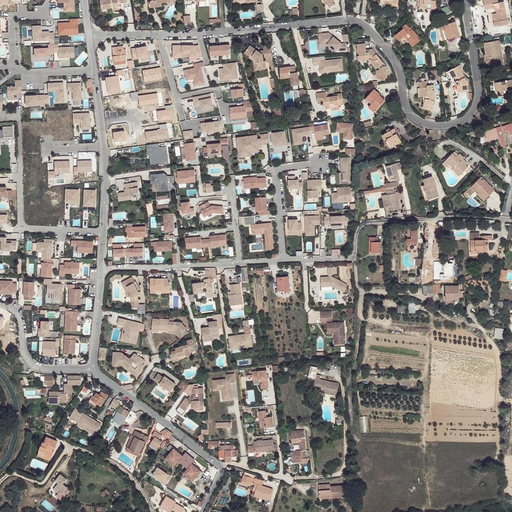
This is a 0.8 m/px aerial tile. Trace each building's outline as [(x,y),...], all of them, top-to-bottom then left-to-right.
[(57,0),(58,5),(66,5),(66,11),(74,11),(73,0),(57,0)] [(102,0),(100,1),(101,9),(112,7),(112,10),(119,9),(118,3),(127,1),(126,0),(102,0)] [(419,0),(419,8),(425,8),(425,4),(431,5),(431,9),(435,9),(435,0),(419,0)] [(497,0),(484,0),(487,15),(493,14),(497,13),(498,21),(494,21),(494,26),(508,24),(504,1),(498,2),(497,0)] [(448,4),(442,7),(445,14),(451,11),(448,4)] [(71,22),(59,23),(59,34),(74,33),(73,22),(77,22),(77,18),(70,18),(71,22)] [(456,21),(441,25),(444,35),(445,39),(456,36),(456,39),(460,37),(456,21)] [(41,25),(32,25),(32,30),(33,35),(33,40),(49,40),(49,43),(53,43),(54,43),(54,32),(49,32),(49,31),(41,31),(41,25)] [(403,29),(394,37),(399,42),(404,38),(410,44),(411,43),(414,47),(419,42),(417,39),(418,38),(410,28),(409,29),(405,25),(402,28),(403,29)] [(329,33),(319,34),(319,42),(327,41),(327,44),(336,51),(337,50),(339,51),(346,50),(345,43),(342,43),(329,33)] [(487,54),(488,60),(488,61),(490,61),(491,66),(503,64),(502,54),(500,55),(498,45),(500,45),(499,40),(484,42),(486,54),(487,54)] [(48,47),(34,48),(34,56),(48,55),(48,53),(54,53),(54,52),(53,43),(49,43),(48,43),(48,47)] [(54,43),(53,43),(54,52),(58,52),(58,57),(74,56),(73,46),(57,47),(57,43),(54,43)] [(359,55),(358,55),(358,59),(359,60),(368,59),(369,59),(372,59),(378,67),(380,69),(378,70),(379,78),(387,78),(386,66),(373,49),(372,49),(370,49),(370,50),(368,52),(366,52),(366,49),(365,43),(357,44),(358,53),(359,53),(359,55)] [(216,45),(210,46),(210,56),(230,54),(230,44),(224,45),(224,44),(216,44),(216,45)] [(192,46),(172,47),(173,59),(182,58),(181,54),(188,54),(190,61),(197,59),(197,58),(202,57),(198,45),(193,47),(192,46)] [(250,45),(245,52),(250,56),(251,54),(256,58),(258,70),(266,68),(265,61),(264,61),(262,54),(257,51),(250,45)] [(126,53),(126,49),(124,49),(123,46),(114,47),(114,51),(112,51),(114,61),(125,60),(125,56),(125,54),(126,53)] [(264,50),(265,54),(265,57),(266,57),(267,61),(269,60),(272,60),(270,46),(264,47),(264,50)] [(251,54),(250,56),(249,57),(253,60),(255,70),(258,70),(256,58),(251,54)] [(321,56),(313,57),(313,65),(320,65),(321,72),(343,70),(342,59),(322,61),(321,56)] [(369,59),(368,59),(376,69),(378,67),(372,59),(369,59)] [(204,83),(200,67),(205,66),(203,62),(195,63),(196,67),(194,68),(186,70),(187,77),(193,76),(193,78),(195,85),(204,83)] [(233,63),(220,64),(221,69),(216,69),(217,77),(229,76),(229,79),(235,79),(233,63)] [(460,65),(451,69),(453,73),(454,73),(456,77),(455,77),(457,80),(456,82),(456,83),(456,84),(456,85),(457,85),(458,91),(467,91),(467,82),(460,70),(462,69),(460,65)] [(295,66),(280,68),(281,78),(291,77),(292,85),(299,84),(297,72),(296,72),(295,66)] [(187,77),(186,70),(184,70),(186,80),(193,78),(193,76),(187,77)] [(420,88),(421,96),(425,96),(425,99),(423,108),(433,110),(435,102),(434,101),(433,100),(433,99),(435,99),(434,90),(433,90),(432,85),(427,85),(427,81),(426,81),(425,77),(422,77),(423,82),(419,82),(420,88)] [(495,82),(497,89),(499,88),(500,93),(506,92),(505,90),(508,90),(508,89),(507,86),(511,86),(511,87),(511,86),(511,79),(507,80),(506,80),(495,82)] [(18,93),(21,93),(21,80),(15,80),(15,86),(7,86),(8,99),(18,99),(18,93)] [(81,82),(67,83),(68,90),(71,90),(71,92),(72,92),(73,100),(82,99),(81,82)] [(246,83),(238,84),(239,89),(232,89),(232,97),(244,96),(243,88),(247,88),(246,83)] [(63,84),(48,84),(48,92),(56,92),(57,103),(64,103),(63,84)] [(371,104),(371,105),(376,110),(385,100),(381,96),(382,95),(374,89),(366,98),(372,103),(371,104)] [(343,105),(341,93),(333,94),(334,96),(327,97),(326,92),(317,93),(318,102),(324,101),(324,106),(325,106),(331,105),(331,106),(339,105),(343,105)] [(213,107),(210,93),(199,96),(201,105),(202,110),(213,107)] [(33,96),(25,97),(26,107),(41,106),(41,107),(45,107),(45,104),(49,104),(49,96),(45,96),(45,97),(41,97),(41,96),(35,96),(35,97),(33,97),(33,96)] [(251,100),(244,101),(244,106),(238,106),(238,108),(236,108),(236,107),(230,107),(231,119),(247,117),(246,111),(253,110),(251,100)] [(273,109),(273,118),(281,117),(280,109),(273,109)] [(90,113),(73,113),(73,122),(81,122),(81,129),(90,128),(90,122),(90,113)] [(219,121),(201,124),(202,132),(207,132),(220,131),(219,121)] [(314,123),(309,124),(310,131),(315,130),(316,136),(323,135),(329,134),(328,124),(314,126),(314,123)] [(353,124),(338,123),(337,131),(346,132),(345,139),(352,139),(353,124)] [(3,129),(0,129),(0,136),(7,137),(7,135),(12,135),(12,126),(2,126),(3,129)] [(300,136),(307,135),(311,135),(309,127),(292,129),(294,145),(302,144),(301,138),(300,138),(300,136)] [(506,144),(501,127),(480,133),(482,142),(499,137),(502,146),(506,144)] [(388,132),(384,133),(392,147),(402,141),(394,128),(391,130),(388,132)] [(287,145),(285,131),(273,133),(275,146),(280,146),(280,144),(281,144),(281,145),(287,145)] [(384,133),(382,135),(389,148),(392,147),(384,133)] [(262,143),(258,144),(259,147),(262,147),(262,144),(269,144),(268,134),(260,135),(261,138),(262,143)] [(250,137),(249,136),(237,138),(237,143),(239,143),(241,155),(249,154),(248,149),(259,147),(258,144),(262,143),(261,138),(258,139),(257,136),(250,137)] [(221,154),(220,146),(228,145),(227,137),(220,138),(220,142),(207,143),(207,147),(203,147),(203,156),(208,155),(208,153),(215,152),(216,155),(221,154)] [(196,160),(194,142),(185,143),(187,161),(196,160)] [(159,147),(158,143),(147,145),(148,149),(152,148),(154,164),(160,163),(160,165),(168,163),(166,146),(159,147)] [(239,143),(237,143),(239,157),(252,155),(251,152),(259,151),(259,147),(248,149),(249,154),(241,155),(239,143)] [(154,164),(152,148),(148,149),(147,145),(146,145),(147,153),(149,153),(150,164),(154,164)] [(452,153),(450,156),(445,160),(453,168),(452,169),(459,175),(468,167),(466,165),(461,160),(463,159),(464,158),(459,154),(456,157),(452,153)] [(445,160),(450,156),(449,154),(442,161),(443,162),(447,166),(448,165),(452,169),(453,168),(445,160)] [(351,183),(350,158),(341,158),(341,171),(343,171),(343,172),(341,172),(341,179),(345,179),(345,183),(351,183)] [(399,178),(397,170),(395,163),(386,166),(390,181),(391,183),(385,184),(385,188),(394,187),(399,186),(398,182),(399,181),(398,179),(399,178)] [(196,182),(195,170),(177,171),(178,183),(196,182)] [(150,174),(151,183),(160,182),(161,191),(169,190),(169,188),(175,188),(174,176),(168,176),(165,173),(150,174)] [(299,190),(303,190),(303,182),(299,182),(298,180),(295,180),(295,176),(288,176),(289,188),(298,188),(299,190)] [(425,191),(427,190),(429,195),(431,194),(432,198),(437,197),(435,192),(437,192),(436,187),(435,187),(433,182),(434,182),(432,176),(423,179),(425,185),(423,185),(425,191)] [(474,184),(473,183),(470,186),(471,186),(466,191),(470,195),(475,191),(477,189),(479,191),(477,193),(484,200),(494,190),(481,176),(474,184)] [(243,178),(244,189),(267,187),(266,178),(257,178),(257,177),(243,178)] [(322,190),(321,180),(313,180),(313,181),(312,181),(312,180),(308,180),(308,198),(317,197),(316,190),(318,190),(322,190)] [(137,182),(125,184),(126,189),(127,192),(125,192),(118,193),(119,201),(132,199),(132,198),(139,197),(137,182)] [(206,184),(207,192),(214,191),(214,185),(211,186),(211,183),(206,184)] [(0,195),(5,195),(5,197),(12,197),(12,190),(6,190),(6,187),(0,186),(0,195)] [(338,192),(334,193),(334,199),(338,198),(338,202),(351,201),(350,187),(338,187),(338,192)] [(80,189),(66,189),(65,201),(69,201),(69,203),(79,203),(80,189)] [(96,190),(84,189),(84,205),(95,206),(96,190)] [(394,189),(386,190),(387,194),(386,194),(386,199),(384,199),(385,207),(389,206),(389,210),(400,209),(398,197),(394,198),(394,193),(395,193),(394,189)] [(259,211),(259,215),(269,214),(269,211),(267,211),(266,197),(255,198),(256,211),(259,211)] [(189,202),(182,203),(183,215),(195,214),(194,208),(190,208),(189,202)] [(223,213),(223,206),(215,206),(215,207),(213,207),(213,206),(212,206),(210,206),(208,202),(199,206),(204,217),(213,213),(223,213)] [(174,231),(173,213),(164,214),(165,231),(174,231)] [(331,225),(348,225),(347,215),(324,216),(325,225),(331,224),(331,225)] [(273,248),(271,224),(264,224),(262,224),(255,224),(255,216),(245,216),(246,225),(252,225),(253,234),(265,233),(266,249),(273,248)] [(320,224),(319,216),(305,216),(306,235),(314,235),(314,225),(314,224),(316,224),(316,225),(320,224)] [(302,239),(302,223),(298,223),(298,219),(295,219),(292,220),(289,220),(289,235),(297,234),(297,239),(302,239)] [(146,236),(146,226),(133,227),(128,227),(126,227),(126,231),(128,231),(128,237),(136,236),(136,237),(146,236)] [(414,230),(414,226),(407,226),(407,243),(417,243),(417,230),(414,230)] [(480,233),(470,233),(470,240),(471,249),(475,249),(475,251),(483,251),(488,251),(488,244),(486,244),(486,240),(488,240),(492,240),(492,235),(480,236),(480,233)] [(226,245),(226,234),(217,235),(217,236),(215,236),(215,235),(210,236),(210,239),(206,239),(206,247),(211,246),(211,245),(215,245),(215,246),(226,245)] [(16,249),(17,240),(12,240),(12,241),(8,241),(8,242),(6,242),(6,241),(6,237),(0,236),(0,250),(1,250),(11,250),(11,249),(16,249)] [(206,247),(206,239),(201,240),(201,237),(196,237),(196,238),(194,238),(194,237),(185,238),(186,248),(197,248),(197,246),(202,246),(202,247),(206,247)] [(369,237),(369,242),(371,242),(371,252),(380,252),(380,242),(378,242),(378,237),(369,237)] [(42,258),(44,258),(51,258),(52,243),(51,243),(51,240),(44,239),(44,242),(41,242),(41,241),(38,240),(38,242),(37,242),(37,243),(37,250),(36,251),(42,252),(42,258)] [(93,241),(71,240),(71,245),(77,246),(77,252),(93,253),(93,241)] [(172,250),(172,241),(151,242),(151,246),(154,246),(154,251),(172,250)] [(144,255),(143,243),(134,243),(134,248),(129,248),(129,256),(144,255)] [(129,256),(129,248),(122,248),(122,244),(113,244),(113,249),(114,249),(114,256),(129,256)] [(51,258),(44,258),(44,262),(41,262),(41,276),(51,276),(52,258),(51,258)] [(64,265),(59,264),(59,275),(64,275),(64,273),(79,273),(79,262),(65,262),(64,265)] [(422,269),(422,279),(422,280),(425,280),(425,278),(429,278),(429,279),(436,279),(436,268),(428,268),(428,264),(422,264),(422,269)] [(217,278),(215,270),(208,271),(208,270),(205,270),(206,276),(208,276),(208,279),(204,279),(204,280),(204,282),(202,282),(202,281),(197,281),(198,283),(193,283),(194,292),(199,291),(199,293),(203,292),(202,288),(207,287),(207,292),(206,292),(207,297),(217,296),(216,294),(214,294),(212,282),(214,282),(213,278),(217,278)] [(121,279),(121,275),(116,274),(110,278),(112,282),(116,279),(121,279)] [(285,292),(290,291),(289,276),(277,277),(279,291),(284,290),(285,292)] [(132,277),(125,281),(128,285),(127,286),(130,292),(130,297),(131,297),(131,304),(131,307),(138,307),(138,304),(139,304),(139,297),(141,297),(141,291),(139,291),(138,289),(140,288),(136,281),(135,282),(132,277)] [(332,277),(328,277),(321,277),(321,284),(325,284),(326,287),(332,286),(344,292),(348,285),(332,277)] [(52,279),(43,278),(43,283),(47,283),(47,292),(52,293),(52,299),(61,299),(62,284),(52,283),(52,279)] [(155,281),(150,281),(150,293),(156,293),(156,289),(170,289),(170,282),(168,282),(168,278),(155,278),(155,281)] [(12,283),(13,281),(0,280),(0,293),(12,294),(12,292),(16,292),(17,283),(12,283)] [(34,282),(24,281),(23,295),(25,295),(24,300),(32,300),(32,296),(34,296),(34,282)] [(128,285),(125,281),(121,283),(127,292),(126,297),(130,297),(130,292),(127,286),(128,285)] [(230,285),(231,291),(232,295),(229,295),(231,306),(243,304),(240,283),(230,285)] [(74,284),(68,284),(67,288),(69,289),(69,304),(80,304),(81,289),(74,289),(74,284)] [(433,285),(423,286),(423,294),(441,292),(440,284),(433,284),(433,285)] [(459,285),(446,285),(446,299),(446,303),(453,303),(453,299),(459,299),(459,294),(459,290),(459,285)] [(410,302),(408,312),(418,314),(420,304),(410,302)] [(78,311),(76,311),(72,311),(65,310),(65,315),(66,315),(65,330),(76,331),(77,325),(77,321),(77,315),(79,315),(79,311),(78,311)] [(214,321),(209,322),(209,327),(201,328),(203,341),(209,340),(209,338),(213,337),(213,336),(219,336),(218,328),(223,328),(221,314),(213,315),(214,321)] [(140,323),(119,318),(118,324),(124,326),(126,326),(124,333),(126,334),(125,341),(136,344),(139,330),(143,332),(144,324),(140,323)] [(159,330),(169,331),(174,331),(175,328),(179,328),(182,332),(185,329),(186,328),(181,322),(173,321),(170,321),(170,319),(160,318),(160,319),(153,318),(152,331),(159,331),(159,330)] [(49,321),(41,321),(41,328),(41,331),(39,331),(38,331),(38,336),(50,336),(50,331),(49,331),(49,321)] [(332,322),(327,323),(328,333),(334,333),(335,344),(345,343),(344,322),(332,322)] [(176,333),(180,338),(187,332),(185,329),(182,332),(179,328),(175,328),(174,331),(169,331),(169,332),(176,333)] [(504,330),(495,328),(494,337),(503,338),(504,330)] [(250,334),(230,337),(232,348),(242,346),(251,345),(251,344),(250,338),(250,334)] [(56,342),(43,341),(43,355),(55,355),(56,345),(59,345),(60,338),(56,338),(56,342)] [(75,339),(65,339),(64,353),(75,353),(75,339)] [(178,347),(179,349),(176,350),(171,352),(172,354),(170,354),(173,362),(179,360),(178,356),(185,354),(185,356),(191,354),(191,352),(195,350),(192,339),(187,340),(188,344),(178,347)] [(122,353),(113,352),(113,364),(124,364),(129,368),(130,366),(135,370),(134,371),(138,374),(142,367),(140,366),(145,360),(136,354),(134,354),(130,359),(122,353)] [(124,364),(113,364),(112,366),(123,366),(136,376),(138,374),(134,371),(135,370),(130,366),(129,368),(124,364)] [(317,367),(310,365),(308,378),(315,380),(313,387),(322,389),(321,392),(336,395),(339,383),(319,379),(320,375),(316,374),(317,367)] [(269,388),(267,370),(252,372),(253,378),(258,377),(259,380),(262,380),(262,385),(261,385),(261,389),(269,388)] [(224,389),(225,398),(233,397),(232,388),(230,388),(230,385),(229,385),(229,383),(231,382),(235,382),(234,373),(226,374),(226,378),(213,380),(214,390),(222,389),(224,389)] [(164,376),(163,378),(158,374),(154,380),(170,391),(175,384),(164,376)] [(81,375),(67,375),(67,383),(67,387),(72,387),(72,384),(81,384),(81,375)] [(55,384),(55,376),(45,376),(45,381),(45,384),(47,384),(47,385),(51,385),(53,385),(54,385),(54,384),(55,384)] [(189,384),(183,380),(179,386),(182,388),(185,390),(189,384)] [(67,387),(67,383),(64,383),(64,391),(64,393),(58,393),(58,391),(49,391),(49,396),(49,398),(48,403),(53,403),(53,404),(58,404),(58,402),(66,402),(67,401),(68,401),(69,399),(70,397),(72,394),(72,387),(67,387)] [(189,405),(190,404),(192,406),(192,407),(192,408),(194,408),(194,410),(204,410),(203,388),(192,388),(192,394),(188,399),(186,397),(179,406),(185,411),(189,405)] [(224,389),(222,389),(223,400),(233,399),(233,397),(225,398),(224,389)] [(107,396),(101,392),(99,395),(96,393),(94,396),(91,400),(96,403),(101,406),(105,399),(107,396)] [(110,405),(109,408),(115,411),(119,405),(113,401),(110,405)] [(127,407),(124,405),(122,407),(121,407),(116,415),(124,421),(126,417),(129,411),(126,410),(127,407)] [(101,424),(75,408),(69,417),(77,422),(77,423),(78,424),(79,422),(84,425),(85,423),(86,424),(84,428),(94,435),(101,424)] [(131,411),(124,421),(130,425),(137,417),(134,413),(131,411)] [(273,426),(272,416),(259,418),(260,422),(262,421),(263,428),(273,426)] [(173,433),(167,429),(162,431),(161,432),(169,438),(171,435),(173,433)] [(300,443),(300,450),(306,450),(305,439),(304,430),(300,430),(291,431),(291,434),(289,435),(290,440),(292,440),(292,442),(298,442),(298,443),(300,443)] [(146,441),(148,437),(145,436),(145,437),(141,436),(142,434),(135,431),(133,435),(135,436),(133,440),(132,439),(128,447),(139,453),(145,441),(146,441)] [(155,437),(151,442),(159,447),(162,441),(160,440),(163,436),(155,431),(152,435),(155,437)] [(135,436),(133,435),(131,434),(129,438),(130,438),(126,447),(128,447),(132,439),(133,440),(135,436)] [(55,447),(57,441),(46,436),(43,442),(42,442),(41,445),(40,445),(38,450),(39,451),(44,453),(43,454),(51,457),(54,450),(52,449),(53,446),(55,447)] [(274,452),(278,451),(277,444),(273,444),(273,439),(263,440),(263,439),(257,440),(257,441),(255,441),(256,452),(274,450),(274,452)] [(179,461),(183,464),(186,461),(182,457),(183,455),(170,445),(168,448),(171,451),(167,456),(176,464),(179,461)] [(226,457),(226,461),(232,461),(232,456),(231,450),(234,450),(234,445),(220,445),(220,457),(226,457)] [(139,453),(128,447),(126,450),(138,456),(136,461),(138,462),(141,454),(139,453)] [(306,450),(300,450),(292,451),(293,456),(296,455),(296,462),(301,462),(301,463),(308,462),(308,457),(307,457),(306,450)] [(50,460),(51,457),(43,454),(44,453),(39,451),(37,455),(50,460)] [(203,472),(192,463),(195,460),(186,452),(183,455),(182,457),(186,461),(183,464),(187,468),(185,471),(194,479),(197,476),(199,478),(203,472)] [(176,464),(167,456),(165,458),(174,466),(176,464)] [(171,476),(157,468),(152,476),(167,484),(171,476)] [(194,479),(185,471),(183,473),(192,481),(194,479)] [(256,476),(245,472),(242,480),(250,482),(250,481),(253,482),(253,484),(254,484),(253,490),(255,491),(254,494),(263,497),(269,499),(273,489),(262,485),(264,481),(255,478),(256,476)] [(58,476),(55,481),(58,483),(55,487),(62,493),(63,492),(66,495),(71,489),(67,486),(67,487),(63,483),(67,479),(60,474),(58,476)] [(233,477),(229,476),(223,490),(226,491),(227,489),(229,490),(232,484),(231,484),(233,477)] [(334,497),(348,497),(347,485),(330,486),(330,484),(319,485),(319,498),(331,498),(331,494),(334,494),(334,497)] [(174,501),(166,496),(160,507),(164,510),(166,507),(171,510),(171,511),(182,511),(184,508),(176,503),(174,502),(174,501)]
